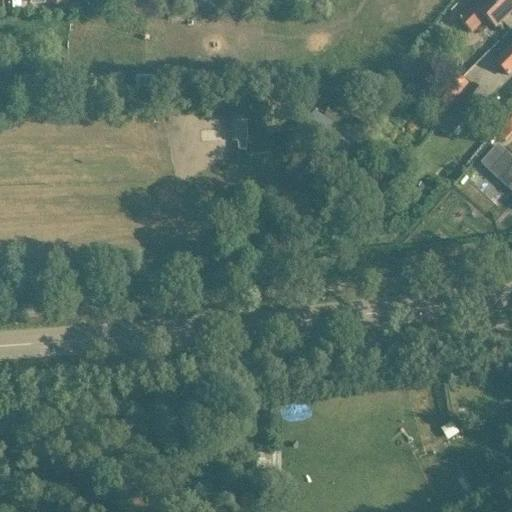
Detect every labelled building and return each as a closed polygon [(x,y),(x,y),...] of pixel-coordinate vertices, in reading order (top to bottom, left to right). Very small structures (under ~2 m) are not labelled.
[(495,30),(503,22),(511,12),(511,1),(510,0),(481,0),(460,22),(473,35),(486,21),(493,27),(495,30)] [(511,51),(499,65),(511,77),(511,75),(511,51)] [(455,74),(432,103),(445,114),(469,84),(455,74)] [(473,83),(448,114),(450,116),(460,124),(462,126),(487,95),(473,83)] [(315,113),(303,130),(335,151),(342,155),(353,137),(315,113)] [(511,123),(499,138),(511,149),(511,147),(511,123)] [(335,151),(309,183),(316,188),(342,155),(335,151)] [(362,199),(350,213),(358,219),(370,206),(362,199)] [(278,455),(259,455),(259,485),(278,485),(278,455)]
